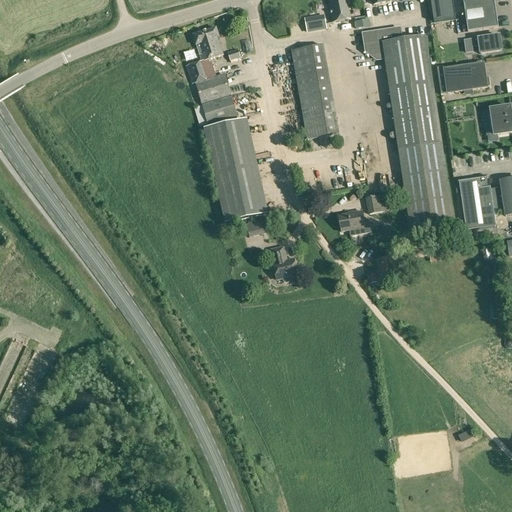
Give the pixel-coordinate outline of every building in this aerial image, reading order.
[(329,0),(334,23),(351,19),(347,0),(329,0)] [(408,18),(423,17),(422,0),(412,0),(413,11),(408,11),(408,18)] [(452,0),(430,0),(434,23),(456,20),(452,0)] [(462,0),(463,3),(468,32),(498,28),(494,0),(462,0)] [(373,20),(356,23),(357,29),(374,26),(373,20)] [(195,83),(196,84),(216,78),(211,59),(224,56),(219,39),(220,39),(217,28),(193,35),(196,45),(197,45),(202,62),(187,66),(192,84),(195,83)] [(410,234),(453,228),(441,145),(425,37),(388,42),(387,32),(363,36),(366,52),(372,57),(377,56),(377,55),(381,55),(381,56),(384,55),(398,151),(410,234)] [(464,41),(466,53),(472,52),(472,47),(479,46),(480,54),(502,51),(499,36),(464,41)] [(291,52),(307,141),(339,135),(324,46),(291,52)] [(228,54),(231,62),(241,59),(238,50),(228,54)] [(259,57),(252,58),(252,68),(260,67),(259,57)] [(495,64),(497,76),(510,74),(509,62),(495,64)] [(444,70),(448,94),(487,88),(487,86),(489,86),(488,78),(486,79),(484,65),(444,70)] [(216,78),(196,84),(208,126),(238,117),(225,75),(216,78)] [(265,100),(263,92),(236,97),(238,108),(256,105),(256,102),(265,100)] [(491,110),(494,136),(511,133),(511,122),(511,123),(511,119),(511,118),(511,116),(511,117),(510,107),(491,110)] [(459,183),(460,188),(466,231),(465,232),(497,228),(497,227),(496,227),(494,213),(504,211),(505,213),(511,212),(511,184),(501,186),(501,188),(490,190),(490,188),(488,188),(487,179),(490,179),(489,178),(487,179),(486,176),(479,177),(479,180),(458,183),(459,183)] [(366,199),(369,216),(387,213),(386,204),(384,196),(366,199)] [(351,237),(367,234),(363,213),(339,217),(342,233),(350,231),(351,237)] [(265,221),(246,225),(249,238),(268,234),(265,221)] [(364,245),(373,245),(372,235),(363,235),(364,245)] [(439,244),(413,246),(414,257),(431,255),(431,263),(441,262),(439,244)] [(284,257),(287,256),(285,248),(273,251),(276,264),(275,264),(278,281),(284,280),(284,281),(286,283),(287,283),(289,283),(290,281),(291,280),(291,278),(299,276),(295,260),(286,262),(284,257)] [(483,249),(485,261),(497,260),(496,248),(483,249)] [(376,261),(380,282),(400,279),(397,258),(376,261)] [(369,276),(371,284),(378,283),(376,275),(369,276)]
